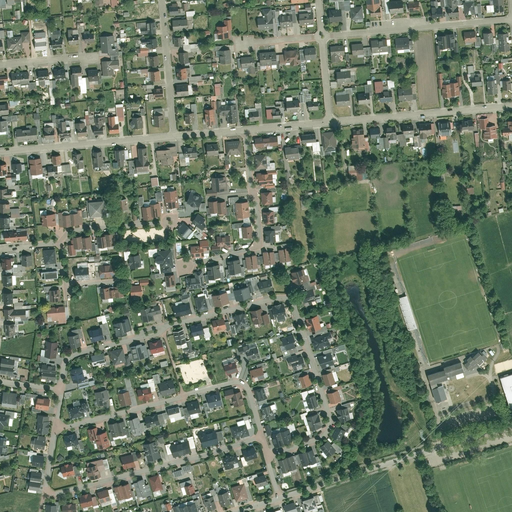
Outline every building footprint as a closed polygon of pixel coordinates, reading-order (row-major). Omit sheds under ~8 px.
[(366,0),(367,11),(370,10),(380,10),(379,0),(366,0)] [(401,0),(389,1),(390,14),(404,13),(403,0),(401,0)] [(447,0),(450,18),(458,17),(460,17),(459,7),(457,7),(456,0),(447,0)] [(409,2),(410,12),(420,11),(419,1),(409,2)] [(464,2),(465,17),(478,15),(477,1),(464,2)] [(431,2),(433,19),(439,19),(443,18),(443,8),(438,8),(437,2),(431,2)] [(169,5),(170,15),(179,15),(178,4),(169,5)] [(504,5),(494,6),(495,13),(505,13),(504,5)] [(349,8),(350,21),(364,20),(363,7),(349,8)] [(329,9),(330,23),(345,22),(344,8),(329,9)] [(272,18),(272,9),(263,10),(264,19),(258,19),(259,30),(274,28),(273,18),(272,18)] [(370,10),(371,18),(381,17),(380,10),(370,10)] [(307,26),(306,13),(299,14),(300,26),(307,26)] [(314,25),(313,13),(306,13),(307,26),(314,25)] [(173,19),(174,32),(187,31),(186,18),(173,19)] [(228,26),(217,27),(218,40),(229,39),(228,26)] [(79,35),(73,35),(73,30),(68,30),(69,36),(70,45),(80,44),(79,35)] [(477,43),(476,31),(464,32),(465,44),(477,43)] [(494,44),(493,32),(483,33),(484,45),(494,44)] [(11,38),(12,40),(7,40),(7,49),(13,49),(13,51),(17,50),(23,50),(22,43),(30,42),(29,33),(21,33),(21,37),(11,38)] [(95,43),(94,33),(84,34),(85,44),(95,43)] [(509,43),(508,33),(498,34),(499,43),(509,43)] [(102,36),(103,45),(101,45),(102,53),(116,52),(114,35),(102,36)] [(456,48),(455,35),(446,36),(446,37),(447,49),(456,48)] [(174,37),(175,46),(183,45),(182,36),(174,37)] [(447,50),(447,49),(446,37),(438,38),(439,51),(447,50)] [(62,38),(52,39),(53,50),(63,49),(62,38)] [(393,39),(394,52),(408,51),(407,38),(393,39)] [(142,45),(149,45),(150,49),(157,49),(156,39),(142,40),(142,45)] [(388,53),(387,39),(379,40),(380,53),(388,53)] [(46,40),(35,40),(36,51),(47,51),(46,40)] [(380,53),(379,40),(372,41),(373,54),(380,53)] [(364,56),(363,43),(352,44),(353,57),(364,56)] [(510,52),(509,43),(499,43),(500,53),(510,52)] [(345,55),(344,44),(330,46),(332,63),(340,62),(340,56),(345,55)] [(317,60),(316,47),(304,48),(305,61),(317,60)] [(230,50),(220,51),(221,64),(231,64),(230,50)] [(298,61),(297,50),(285,51),(286,62),(291,62),(291,67),(297,66),(296,61),(298,61)] [(179,52),(180,64),(189,63),(188,52),(179,52)] [(159,67),(158,56),(149,57),(150,67),(159,67)] [(242,69),(249,68),(250,74),(256,74),(254,57),(241,58),(242,69)] [(120,69),(119,61),(113,61),(112,60),(102,61),(104,76),(114,75),(113,70),(120,69)] [(73,68),(73,75),(71,76),(73,87),(79,87),(78,77),(83,77),(82,67),(73,68)] [(66,68),(54,69),(55,81),(67,80),(66,68)] [(176,69),(177,80),(187,79),(186,68),(176,69)] [(48,70),(37,71),(38,82),(49,81),(48,70)] [(98,70),(88,71),(89,82),(99,81),(98,70)] [(161,82),(160,70),(150,71),(151,83),(161,82)] [(20,73),(21,86),(30,85),(28,72),(20,73)] [(351,72),(336,73),(337,85),(352,84),(351,72)] [(12,73),(13,86),(21,86),(20,73),(12,73)] [(471,74),(472,87),(483,86),(481,73),(471,74)] [(502,81),(503,91),(511,90),(510,80),(502,81)] [(487,82),(488,96),(498,95),(497,81),(487,82)] [(450,85),(451,98),(460,97),(459,84),(450,85)] [(188,85),(177,86),(178,97),(189,96),(188,85)] [(442,86),(443,98),(451,98),(450,85),(442,86)] [(165,98),(164,88),(154,89),(154,99),(165,98)] [(398,90),(399,101),(413,100),(412,88),(398,90)] [(380,92),(381,103),(393,102),(392,91),(380,92)] [(337,95),(338,106),(350,105),(349,94),(337,95)] [(358,95),(359,105),(370,104),(369,94),(358,95)] [(286,102),(287,113),(300,112),(299,101),(286,102)] [(309,102),(310,111),(319,110),(319,101),(309,102)] [(9,102),(0,102),(0,115),(10,115),(9,102)] [(221,102),(217,102),(218,114),(227,113),(227,123),(237,122),(236,105),(221,106),(221,102)] [(214,109),(205,110),(207,126),(216,126),(214,109)] [(245,118),(250,118),(250,122),(259,121),(258,112),(250,113),(249,110),(245,111),(245,118)] [(267,111),(268,120),(281,119),(280,110),(267,111)] [(194,113),(185,114),(186,125),(195,124),(194,113)] [(165,127),(164,115),(154,116),(155,128),(165,127)] [(119,125),(115,126),(114,116),(108,117),(110,134),(119,134),(119,125)] [(142,129),(141,116),(132,117),(133,130),(142,129)] [(93,127),(94,136),(104,135),(103,118),(95,118),(95,127),(93,127)] [(496,126),(489,127),(489,119),(479,120),(480,131),(483,130),(484,140),(497,139),(496,126)] [(473,130),(472,121),(461,121),(462,131),(473,130)] [(503,137),(511,136),(511,121),(508,122),(509,128),(502,129),(503,137)] [(58,123),(59,131),(61,131),(61,139),(71,138),(71,130),(67,131),(66,123),(58,123)] [(77,137),(85,136),(87,136),(87,127),(84,127),(83,123),(76,124),(77,137)] [(432,135),(431,123),(420,124),(421,141),(427,140),(426,135),(432,135)] [(452,136),(450,123),(439,124),(440,137),(452,136)] [(415,138),(414,125),(403,126),(404,139),(415,138)] [(397,140),(396,127),(386,128),(387,139),(390,138),(390,141),(397,140)] [(38,141),(37,128),(27,129),(28,142),(38,141)] [(44,128),(45,140),(55,139),(54,128),(44,128)] [(28,142),(27,129),(17,130),(18,143),(28,142)] [(352,140),(353,150),(366,149),(364,129),(353,130),(354,140),(352,140)] [(381,138),(380,129),(370,130),(371,139),(381,138)] [(338,150),(336,131),(322,133),(324,152),(338,150)] [(317,143),(316,133),(301,135),(302,144),(317,143)] [(278,147),(277,136),(266,137),(267,148),(278,147)] [(267,148),(266,137),(255,138),(256,149),(267,148)] [(242,154),(241,141),(226,142),(227,156),(242,154)] [(219,155),(218,143),(206,144),(207,156),(219,155)] [(178,157),(177,146),(165,147),(165,151),(156,152),(157,161),(161,160),(162,166),(174,165),(174,157),(178,157)] [(303,160),(301,146),(285,147),(287,161),(303,160)] [(197,158),(196,148),(184,149),(185,159),(197,158)] [(137,173),(149,172),(146,149),(138,149),(139,160),(136,161),(137,173)] [(125,166),(123,150),(115,151),(116,167),(125,166)] [(103,166),(102,152),(93,153),(94,167),(103,166)] [(81,153),(73,154),(74,164),(78,164),(79,170),(84,169),(83,158),(81,158),(81,153)] [(267,170),(266,154),(254,156),(255,171),(267,170)] [(60,156),(52,156),(53,166),(61,165),(60,156)] [(21,174),(21,164),(13,164),(14,174),(21,174)] [(356,165),(350,166),(350,179),(366,178),(366,169),(356,169),(356,165)] [(57,166),(48,167),(49,177),(58,176),(57,166)] [(273,186),(272,173),(256,174),(257,182),(259,182),(259,187),(273,186)] [(227,191),(226,177),(211,178),(213,193),(227,191)] [(13,189),(0,190),(0,199),(13,198),(13,189)] [(177,191),(164,192),(166,209),(179,208),(177,191)] [(272,192),(261,193),(262,206),(273,205),(272,192)] [(190,193),(186,203),(199,207),(201,203),(203,197),(190,193)] [(87,201),(89,220),(95,220),(95,217),(101,217),(101,219),(107,219),(106,199),(87,201)] [(128,211),(126,200),(117,201),(118,213),(128,211)] [(217,201),(209,202),(210,214),(218,213),(217,202),(217,201)] [(225,202),(217,202),(218,213),(218,215),(226,214),(225,202)] [(248,202),(235,203),(237,221),(250,220),(248,202)] [(8,203),(0,203),(0,212),(8,212),(8,203)] [(150,205),(150,207),(152,218),(161,217),(159,204),(150,205)] [(142,208),(144,221),(152,220),(152,218),(150,207),(142,208)] [(70,215),(70,216),(71,225),(83,224),(82,211),(77,211),(77,214),(70,215)] [(274,212),(263,212),(264,226),(275,225),(274,212)] [(59,214),(60,227),(71,227),(71,225),(70,216),(63,217),(62,213),(59,214)] [(42,215),(42,227),(47,226),(47,227),(52,227),(51,214),(42,215)] [(207,222),(197,214),(191,222),(200,230),(207,222)] [(8,217),(0,218),(0,226),(0,229),(9,228),(8,217)] [(193,231),(183,223),(177,232),(186,240),(193,231)] [(253,238),(252,227),(242,228),(243,239),(253,238)] [(275,231),(265,232),(266,244),(276,243),(275,231)] [(27,241),(27,232),(16,233),(16,242),(27,241)] [(16,242),(16,233),(4,233),(5,242),(16,242)] [(105,235),(105,237),(107,247),(115,246),(114,234),(105,235)] [(232,246),(231,236),(217,237),(218,248),(232,246)] [(73,238),(74,249),(83,248),(81,238),(81,237),(73,238)] [(81,238),(83,248),(83,249),(92,248),(91,237),(81,238)] [(97,238),(99,249),(107,248),(107,247),(105,237),(97,238)] [(204,251),(210,251),(209,240),(200,241),(201,246),(191,247),(192,259),(205,258),(204,251)] [(291,262),(290,249),(279,250),(280,263),(291,262)] [(55,250),(44,251),(45,263),(56,262),(55,250)] [(172,273),(171,267),(173,267),(172,250),(159,251),(159,256),(157,256),(158,265),(160,265),(160,268),(161,274),(172,273)] [(275,265),(274,252),(263,253),(264,266),(275,265)] [(32,266),(31,255),(22,256),(22,267),(32,266)] [(129,257),(130,269),(141,268),(140,256),(129,257)] [(12,269),(11,258),(2,259),(3,270),(12,269)] [(99,265),(100,279),(117,278),(116,264),(99,265)] [(58,265),(42,267),(43,277),(43,280),(59,279),(58,265)] [(75,269),(76,281),(90,280),(89,268),(75,269)] [(307,284),(303,269),(292,272),(294,277),(293,277),(294,282),(295,282),(296,287),(307,284)] [(198,289),(198,288),(205,288),(203,272),(195,272),(195,278),(187,279),(188,290),(198,289)] [(11,275),(3,276),(3,287),(12,287),(11,275)] [(176,287),(175,275),(165,276),(166,288),(176,287)] [(258,282),(261,295),(274,291),(271,278),(258,282)] [(130,286),(131,298),(142,297),(141,285),(130,286)] [(115,291),(112,291),(113,299),(124,297),(123,286),(114,287),(115,291)] [(245,300),(253,298),(249,286),(241,288),(245,300)] [(109,288),(100,289),(101,300),(113,299),(112,291),(109,291),(109,288)] [(234,290),(237,302),(245,300),(241,288),(234,290)] [(60,302),(59,290),(50,291),(50,303),(60,302)] [(301,293),(304,305),(318,301),(315,290),(301,293)] [(223,305),(230,304),(227,292),(220,294),(223,305)] [(13,304),(12,293),(3,294),(4,305),(13,304)] [(217,308),(223,306),(223,305),(220,294),(214,296),(217,308)] [(404,309),(410,329),(417,327),(407,295),(400,297),(404,309)] [(204,296),(196,298),(199,311),(208,308),(204,296)] [(173,306),(176,318),(187,315),(186,312),(191,311),(189,302),(173,306)] [(274,320),(277,320),(278,323),(286,321),(285,317),(288,317),(285,303),(271,307),(274,320)] [(150,307),(150,306),(140,309),(144,324),(154,321),(152,315),(162,313),(160,305),(150,307)] [(49,323),(68,322),(67,308),(48,309),(49,323)] [(270,324),(268,314),(263,315),(262,308),(250,311),(253,325),(262,323),(262,326),(270,324)] [(13,309),(4,310),(5,320),(14,319),(13,311),(13,309)] [(26,310),(13,311),(14,319),(27,319),(26,310)] [(250,328),(246,314),(242,315),(242,314),(238,315),(238,316),(234,317),(238,331),(250,328)] [(321,330),(317,316),(307,318),(309,323),(308,323),(309,328),(310,328),(311,332),(321,330)] [(227,330),(224,318),(221,319),(219,319),(217,319),(216,320),(212,321),(215,333),(227,330)] [(126,336),(125,332),(131,330),(129,320),(114,324),(118,338),(126,336)] [(205,334),(202,323),(190,326),(193,337),(205,334)] [(14,324),(5,324),(6,337),(15,336),(14,324)] [(105,341),(102,329),(89,331),(92,344),(105,341)] [(187,344),(183,329),(173,331),(177,346),(187,344)] [(296,340),(294,333),(281,337),(285,351),(296,348),(293,340),(296,340)] [(313,344),(315,351),(331,346),(328,339),(332,338),(330,333),(315,338),(317,343),(313,344)] [(81,347),(78,335),(69,337),(72,349),(81,347)] [(167,354),(163,339),(150,343),(154,358),(167,354)] [(46,349),(58,350),(58,348),(57,348),(58,341),(47,340),(46,349)] [(142,346),(142,343),(130,346),(134,362),(149,358),(145,345),(142,346)] [(258,348),(249,350),(248,345),(239,348),(241,355),(247,354),(249,361),(261,358),(258,348)] [(128,362),(124,348),(120,349),(118,350),(117,350),(114,350),(110,351),(114,366),(128,362)] [(56,352),(58,352),(58,350),(46,349),(45,357),(56,358),(56,352)] [(107,364),(104,352),(92,355),(95,367),(107,364)] [(469,361),(466,364),(472,370),(484,357),(478,352),(473,358),(471,356),(467,360),(469,361)] [(331,353),(318,357),(322,369),(335,365),(331,353)] [(294,371),(305,368),(302,357),(298,358),(297,355),(287,358),(290,367),(292,366),(294,371)] [(3,357),(1,365),(2,365),(15,368),(17,360),(3,357)] [(240,372),(237,361),(224,365),(227,376),(240,372)] [(439,368),(440,371),(428,375),(431,385),(449,379),(449,377),(465,372),(462,361),(439,368)] [(42,371),(43,371),(56,372),(57,365),(43,364),(42,371)] [(2,365),(0,373),(15,376),(16,368),(15,368),(2,365)] [(84,381),(81,368),(71,370),(75,383),(84,381)] [(253,376),(255,381),(266,378),(263,368),(251,371),(252,376),(253,376)] [(56,372),(43,371),(42,378),(46,378),(56,379),(57,372),(56,372)] [(332,372),(322,375),(323,379),(323,380),(324,382),(325,383),(326,387),(336,384),(332,372)] [(511,374),(503,377),(511,406),(511,374)] [(309,380),(307,375),(298,378),(302,389),(312,386),(310,380),(309,380)] [(162,398),(177,394),(173,380),(158,384),(162,398)] [(141,401),(144,400),(145,402),(151,400),(150,398),(154,398),(151,387),(138,390),(141,401)] [(234,407),(244,405),(242,398),(243,398),(243,397),(242,397),(241,391),(234,393),(233,388),(224,391),(226,399),(232,398),(234,407)] [(254,390),(258,402),(267,399),(264,388),(254,390)] [(433,391),(436,401),(448,397),(445,388),(433,391)] [(111,407),(107,389),(95,392),(99,407),(105,406),(105,409),(111,407)] [(338,390),(327,394),(331,405),(342,402),(338,390)] [(132,404),(129,391),(118,394),(122,407),(132,404)] [(2,392),(1,406),(16,407),(17,393),(12,393),(10,393),(10,392),(2,392)] [(223,405),(220,392),(208,395),(207,396),(208,399),(211,408),(223,405)] [(318,407),(315,395),(305,398),(309,410),(318,407)] [(36,407),(48,409),(50,400),(35,397),(35,402),(37,403),(36,407)] [(67,406),(71,419),(83,415),(83,413),(90,411),(88,401),(80,403),(80,402),(67,406)] [(202,412),(199,401),(187,404),(190,416),(202,412)] [(271,405),(262,408),(263,414),(263,416),(264,416),(266,422),(275,419),(271,405)] [(182,417),(180,406),(167,410),(170,421),(182,417)] [(350,421),(348,408),(338,410),(339,414),(338,414),(339,419),(340,418),(340,422),(350,421)] [(8,424),(10,414),(0,412),(0,428),(2,429),(3,423),(8,424)] [(37,431),(48,433),(48,429),(49,429),(50,427),(49,427),(50,420),(49,420),(49,415),(38,413),(37,422),(38,422),(37,431)] [(161,425),(158,414),(145,417),(148,428),(161,425)] [(309,424),(319,420),(318,417),(317,417),(316,414),(307,417),(309,424)] [(140,418),(130,421),(133,433),(143,431),(140,418)] [(319,424),(320,423),(319,420),(309,424),(311,430),(320,427),(319,424)] [(128,435),(124,421),(117,423),(121,436),(121,437),(128,435)] [(121,436),(117,423),(117,422),(110,423),(114,438),(121,436)] [(234,439),(241,437),(241,438),(249,436),(249,435),(246,424),(231,428),(234,439)] [(332,435),(341,439),(346,429),(337,425),(332,435)] [(91,440),(97,438),(100,449),(110,446),(106,430),(99,432),(98,426),(88,429),(91,440)] [(200,434),(204,447),(220,443),(217,430),(200,434)] [(293,440),(290,430),(281,432),(281,433),(284,443),(293,440)] [(64,436),(67,448),(81,444),(77,432),(74,433),(72,433),(69,434),(68,435),(64,436)] [(284,443),(281,433),(272,436),(275,447),(284,444),(284,443)] [(38,449),(38,448),(45,449),(47,436),(38,435),(38,438),(35,438),(34,447),(34,449),(38,449)] [(183,455),(190,453),(190,452),(192,451),(189,439),(180,442),(183,455)] [(146,452),(156,450),(155,445),(158,444),(157,440),(144,443),(146,452)] [(320,447),(328,456),(336,450),(328,440),(320,447)] [(176,456),(183,455),(180,442),(171,444),(174,456),(176,455),(176,456)] [(260,458),(257,447),(244,451),(247,461),(260,458)] [(307,452),(311,463),(311,464),(319,461),(315,449),(307,452)] [(160,453),(158,454),(156,450),(146,452),(148,461),(162,458),(160,453)] [(307,451),(299,453),(303,466),(311,463),(307,452),(307,451)] [(121,456),(124,469),(137,465),(134,453),(121,456)] [(240,461),(238,453),(234,454),(233,453),(229,454),(230,455),(226,456),(228,464),(240,461)] [(34,454),(32,465),(37,466),(38,467),(40,467),(41,467),(44,467),(46,456),(34,454)] [(287,459),(291,470),(299,468),(294,455),(287,458),(287,459)] [(88,466),(91,480),(102,477),(101,470),(103,470),(101,459),(89,462),(90,465),(88,466)] [(287,459),(279,461),(283,474),(291,471),(291,470),(287,459)] [(61,466),(64,476),(76,472),(74,463),(61,466)] [(185,474),(184,473),(194,470),(193,463),(182,466),(183,469),(173,472),(175,477),(185,474)] [(40,489),(42,472),(30,470),(28,487),(40,489)] [(258,487),(269,484),(268,479),(267,479),(265,474),(255,477),(258,487)] [(150,477),(154,492),(164,489),(160,475),(150,477)] [(135,483),(139,498),(149,496),(144,478),(137,480),(138,483),(135,483)] [(186,493),(194,491),(192,482),(184,484),(186,493)] [(126,499),(134,497),(131,483),(123,485),(126,497),(126,499)] [(233,487),(238,502),(249,498),(245,483),(233,487)] [(119,499),(126,497),(123,485),(123,484),(115,486),(119,499)] [(112,500),(109,489),(99,491),(101,502),(112,500)] [(218,494),(222,506),(231,504),(230,500),(231,500),(228,491),(218,494)] [(80,496),(83,507),(96,504),(93,493),(88,494),(88,493),(84,494),(84,495),(80,496)] [(205,498),(209,510),(218,507),(214,495),(205,498)] [(316,495),(304,499),(307,510),(319,506),(316,495)] [(299,511),(296,501),(284,505),(285,511),(299,511)] [(76,511),(77,511),(76,503),(72,503),(72,502),(65,503),(65,504),(62,504),(63,511),(76,511)] [(198,511),(196,502),(188,505),(189,511),(198,511)] [(57,511),(58,504),(47,503),(46,511),(57,511)]
